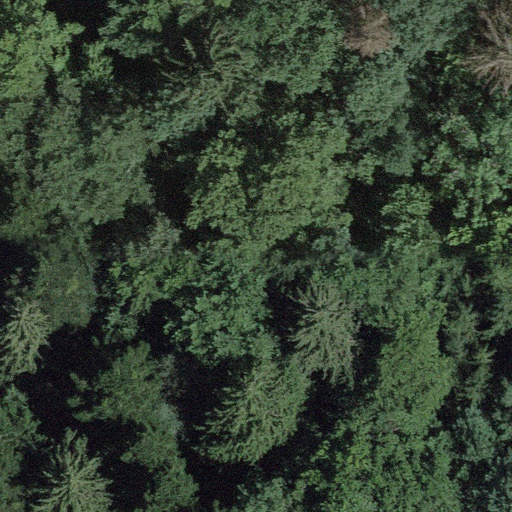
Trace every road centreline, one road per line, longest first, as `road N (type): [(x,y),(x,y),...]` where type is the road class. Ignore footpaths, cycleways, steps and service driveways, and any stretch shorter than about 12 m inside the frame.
road 1 (track): [(436,511),(422,411),(349,209),(309,0)]
road 2 (track): [(341,0),(511,146)]
